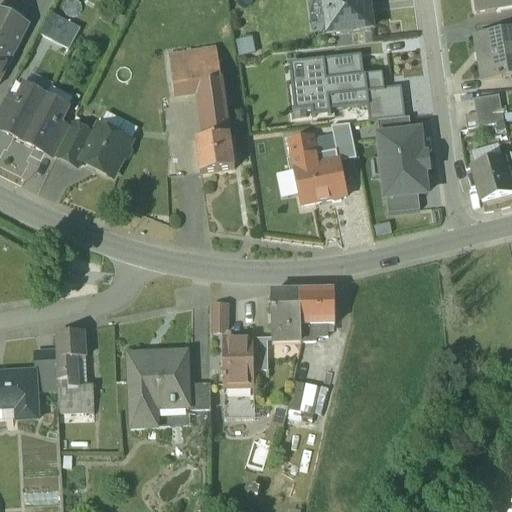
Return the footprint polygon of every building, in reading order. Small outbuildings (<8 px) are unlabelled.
[(324,0),(329,38),(371,33),(367,0),(324,0)] [(511,0),(473,0),(476,16),(495,13),(494,7),(511,4),(511,0)] [(0,85),(30,28),(0,12),(0,85)] [(50,15),(31,59),(41,63),(50,43),(69,51),(79,28),(50,15)] [(511,34),(476,40),(483,84),(511,79),(511,78),(511,34)] [(216,51),(185,55),(186,64),(169,67),(174,99),(201,95),(208,142),(229,139),(216,51)] [(185,55),(168,57),(169,67),(186,64),(185,55)] [(292,112),(293,115),(312,113),(313,120),(331,118),(330,113),(369,108),(367,94),(366,78),(364,78),(362,58),(306,64),(309,87),(292,89),(294,111),(292,112)] [(3,133),(2,135),(23,145),(46,101),(25,90),(18,104),(3,133)] [(369,108),(371,126),(377,125),(405,121),(401,90),(367,94),(369,108)] [(7,98),(0,111),(0,131),(3,133),(18,104),(7,98)] [(499,99),(474,103),(476,117),(478,131),(504,127),(499,99)] [(46,101),(23,145),(43,156),(44,154),(59,125),(66,111),(46,101)] [(476,117),(465,119),(467,133),(478,131),(476,117)] [(379,141),(411,137),(410,121),(405,121),(377,125),(379,141)] [(59,125),(44,154),(55,160),(70,131),(59,125)] [(70,131),(55,160),(78,172),(82,164),(80,163),(93,139),(72,128),(70,131)] [(339,167),(357,164),(350,129),(332,131),(339,167)] [(131,147),(98,130),(93,139),(80,163),(82,164),(113,180),(122,164),(128,164),(132,156),(128,152),(131,147)] [(411,137),(379,141),(387,202),(419,198),(426,197),(424,175),(429,174),(427,160),(423,161),(420,136),(411,137)] [(208,142),(196,144),(201,178),(235,173),(230,139),(229,139),(208,142)] [(485,145),(490,164),(503,160),(498,141),(485,145)] [(311,142),(290,146),(296,175),(317,171),(311,142)] [(1,159),(8,170),(21,161),(13,150),(1,159)] [(481,205),(511,197),(503,160),(490,164),(472,169),(481,205)] [(317,171),(296,175),(302,210),(345,202),(339,167),(317,171)] [(419,198),(387,202),(389,218),(421,214),(419,198)] [(301,296),(272,297),(273,347),(302,346),(302,344),(302,330),(301,330),(301,296)] [(334,296),(301,296),(301,330),(302,330),(328,330),(334,330),(334,296)] [(229,310),(212,309),(212,338),(222,338),(222,334),(229,334),(229,310)] [(328,330),(302,330),(302,344),(302,346),(316,346),(316,341),(328,341),(328,330)] [(84,336),(58,337),(60,386),(78,384),(77,362),(85,362),(84,336)] [(254,343),(223,344),(224,393),(255,392),(255,375),(254,343)] [(268,375),(267,344),(254,344),(255,375),(268,375)] [(55,357),(36,358),(37,377),(38,398),(57,397),(57,386),(55,357)] [(189,364),(145,366),(145,359),(130,359),(132,434),(158,433),(157,410),(191,409),(190,390),(189,364)] [(37,377),(0,378),(0,416),(19,415),(19,426),(39,425),(38,398),(37,377)] [(60,386),(57,386),(57,397),(58,418),(80,417),(79,391),(78,384),(60,386)] [(320,392),(293,386),(288,412),(315,417),(318,403),(320,392)] [(212,389),(190,390),(191,409),(191,416),(212,415),(212,389)] [(93,390),(79,391),(80,417),(94,416),(93,390)] [(255,392),(224,393),(224,424),(255,423),(255,392)] [(330,406),(318,403),(315,417),(314,424),(325,427),(330,406)] [(191,409),(157,410),(158,433),(192,432),(191,416),(191,409)]
